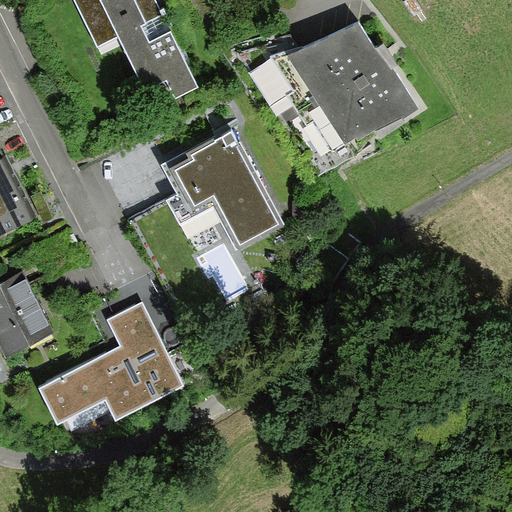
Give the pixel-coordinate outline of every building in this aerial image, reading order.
[(174,94),(198,82),(157,0),(74,0),(96,42),(117,32),(144,87),(165,77),(174,94)] [(333,157),(414,109),(361,20),(272,61),(333,157)] [(233,248),(286,220),(234,124),(163,161),(178,189),(163,196),(179,226),(212,208),(233,248)] [(0,229),(28,216),(0,157),(0,229)] [(0,353),(1,356),(54,331),(25,272),(0,284),(0,353)] [(112,353),(40,390),(59,425),(106,401),(115,418),(185,383),(144,303),(111,320),(124,347),(112,353)]
